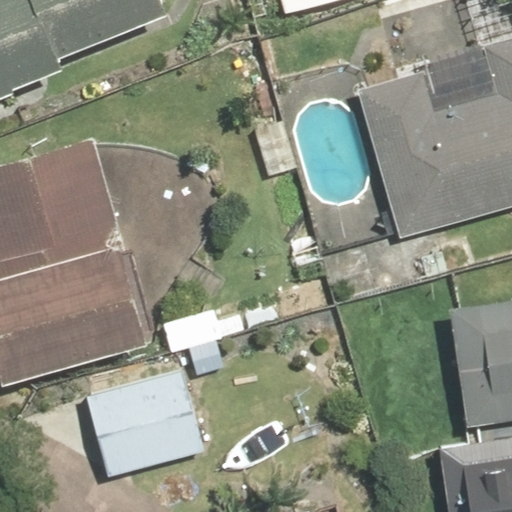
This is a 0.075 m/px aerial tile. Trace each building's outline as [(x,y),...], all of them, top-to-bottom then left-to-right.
[(0,0),(0,96),(52,76),(46,61),(154,18),(150,8),(166,2),(164,0),(0,0)] [(276,0),(281,14),(331,0),(276,0)] [(350,90),(393,240),(511,205),(511,34),(472,46),(486,92),(426,109),(415,71),(350,90)] [(0,384),(133,347),(129,333),(139,330),(87,137),(0,160),(0,384)] [(436,238),(334,270),(347,309),(448,277),(436,238)] [(511,298),(437,309),(454,429),(511,421),(511,298)] [(158,322),(166,356),(183,352),(191,382),(228,374),(213,309),(158,322)] [(78,397),(100,478),(196,452),(175,372),(78,397)] [(511,511),(511,434),(429,447),(438,511),(511,511)]
